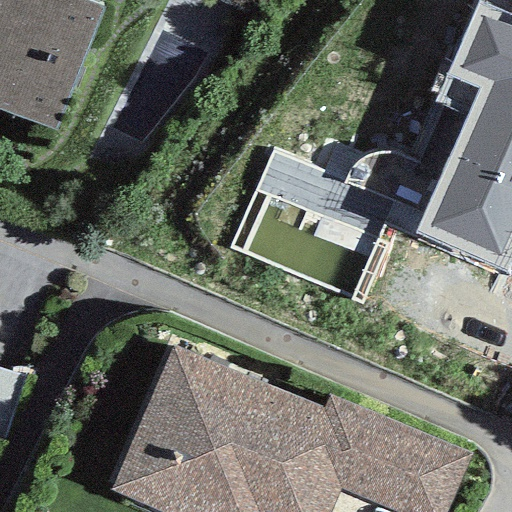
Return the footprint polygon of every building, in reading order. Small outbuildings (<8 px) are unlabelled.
[(85,0),(0,0),(0,108),(56,131),(102,7),(85,0)] [(511,15),(479,0),(477,0),(434,101),(466,114),(415,230),(511,271),(511,15)] [(370,145),(350,187),(418,219),(438,178),(370,145)] [(204,247),(373,306),(395,243),(265,197),(276,167),(237,154),(204,247)] [(174,346),(110,491),(160,511),(330,511),(340,490),(393,511),(444,511),(470,455),(329,396),(323,409),(174,346)] [(26,375),(0,366),(0,442),(4,443),(26,375)]
